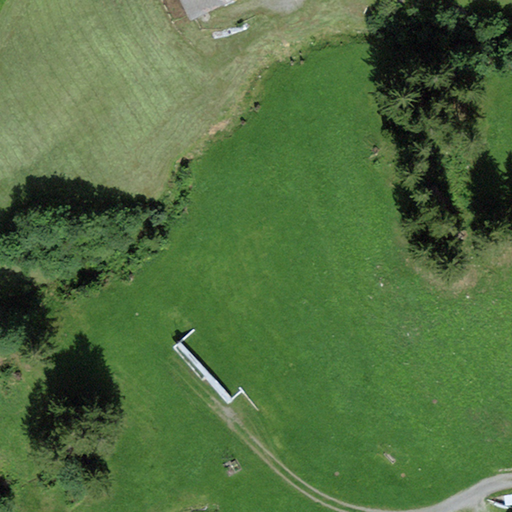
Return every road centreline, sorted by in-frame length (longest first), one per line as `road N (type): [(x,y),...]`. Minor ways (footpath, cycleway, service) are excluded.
road 1 (track): [(362,511),(313,494),(170,358)]
road 2 (track): [(148,0),(187,51),(205,61),(226,55),(297,0)]
